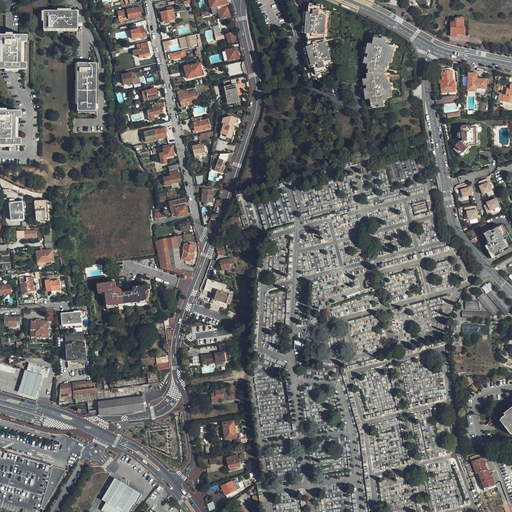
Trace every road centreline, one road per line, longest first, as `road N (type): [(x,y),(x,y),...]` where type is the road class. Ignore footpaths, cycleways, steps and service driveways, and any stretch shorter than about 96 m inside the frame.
road 1 (residential): [(235,0),(254,108),(205,248)]
road 2 (residential): [(147,0),(205,248)]
road 3 (residential): [(426,66),(453,226),(511,292)]
road 4 (residential): [(205,248),(173,348),(192,454),(175,480)]
road 5 (primary): [(175,480),(136,446),(50,411)]
road 6 (primary): [(50,411),(134,453),(170,485)]
